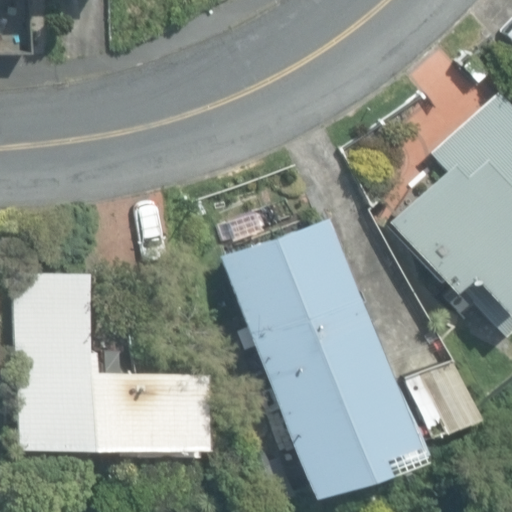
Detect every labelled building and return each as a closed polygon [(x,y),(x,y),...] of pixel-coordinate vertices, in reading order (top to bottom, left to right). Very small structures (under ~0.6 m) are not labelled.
[(0,0),(0,50),(24,49),(22,0),(0,0)] [(455,279),(500,329),(511,318),(511,108),(493,87),(424,150),(439,166),(384,216),(447,285),(455,279)] [(213,252),(300,486),(368,461),(363,447),(400,434),(318,213),(213,252)] [(6,268),(8,442),(192,440),(196,440),(195,364),(82,366),(80,267),(6,268)] [(464,382),(423,398),(433,424),(474,409),(464,382)]
